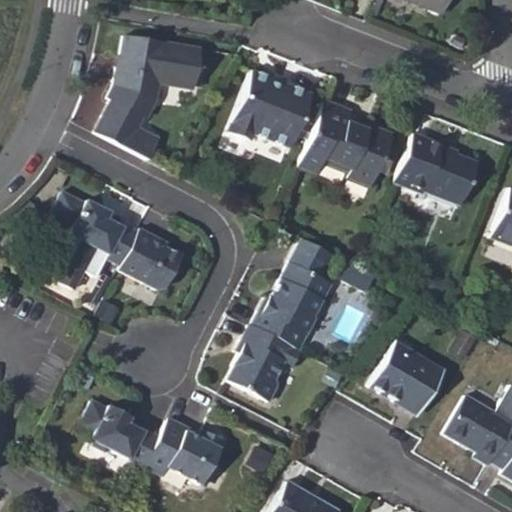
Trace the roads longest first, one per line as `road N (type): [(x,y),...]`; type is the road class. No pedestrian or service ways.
road 1 (residential): [(150,359),(186,340),(223,264),(220,238),(203,219),(33,133)]
road 2 (residential): [(296,31),(501,107)]
road 3 (residential): [(69,0),(33,133)]
road 4 (residential): [(355,451),(460,511)]
